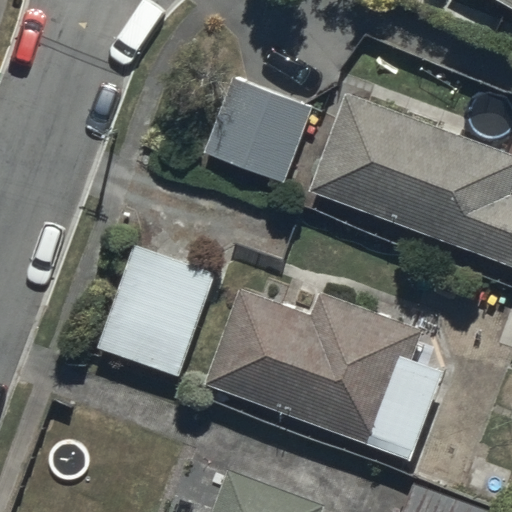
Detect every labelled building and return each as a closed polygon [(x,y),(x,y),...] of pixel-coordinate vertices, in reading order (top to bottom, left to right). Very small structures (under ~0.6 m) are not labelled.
[(207,154),(292,184),(321,106),(236,75),(207,154)] [(511,150),(351,92),(315,190),(511,262),(511,150)] [(217,271),(135,242),(99,343),(180,373),(217,271)] [(207,382),(414,460),(459,341),(324,290),(315,314),(243,287),(207,382)] [(328,511),(332,502),(236,466),(218,511),(328,511)] [(497,511),(498,511),(420,482),(408,511),(497,511)]
